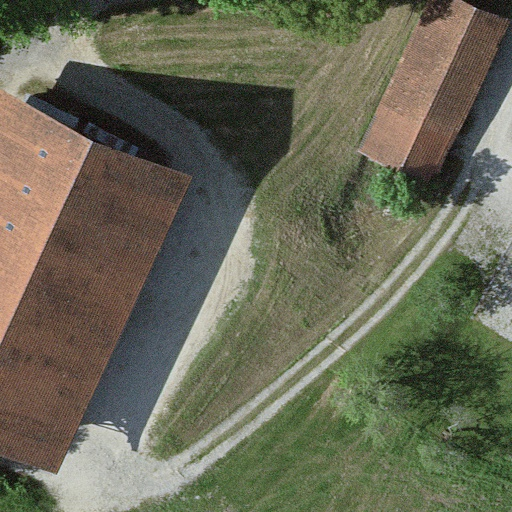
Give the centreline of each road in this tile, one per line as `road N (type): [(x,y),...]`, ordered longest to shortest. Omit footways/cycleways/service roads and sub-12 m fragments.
road 1 (track): [(511,89),(440,236),(363,322),(172,465),(123,472),(108,449),(113,415),(190,243)]
road 2 (track): [(36,0),(16,52),(209,138),(219,166),(190,243)]
